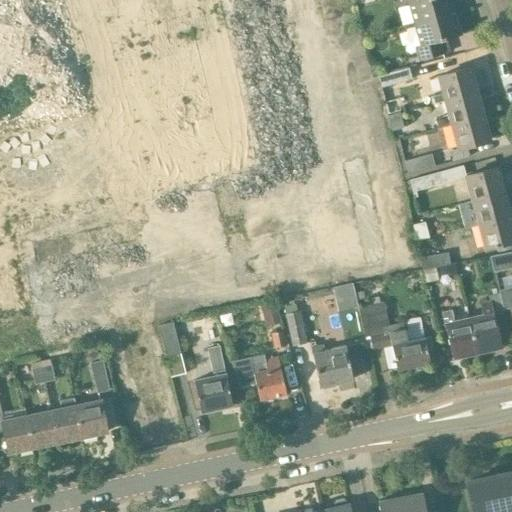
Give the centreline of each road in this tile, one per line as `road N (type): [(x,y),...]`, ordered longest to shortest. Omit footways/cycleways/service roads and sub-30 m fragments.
road 1 (residential): [(0,228),(264,168),(222,0)]
road 2 (tertiary): [(52,511),(340,441)]
road 3 (tertiary): [(511,402),(340,441)]
